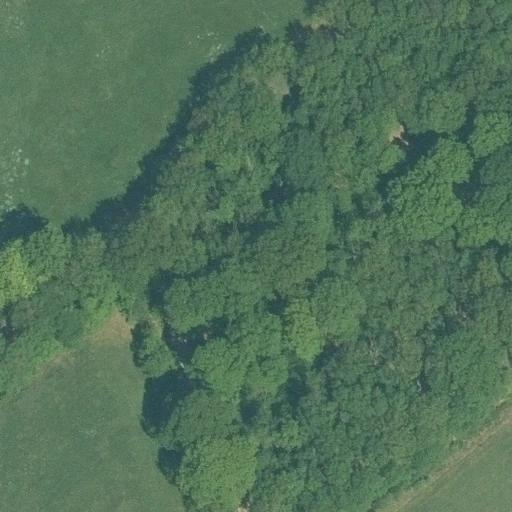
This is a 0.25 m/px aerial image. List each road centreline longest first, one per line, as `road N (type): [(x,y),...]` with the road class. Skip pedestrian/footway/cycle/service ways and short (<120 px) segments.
road 1 (tertiary): [(0,348),(378,0)]
road 2 (track): [(142,219),(252,511)]
